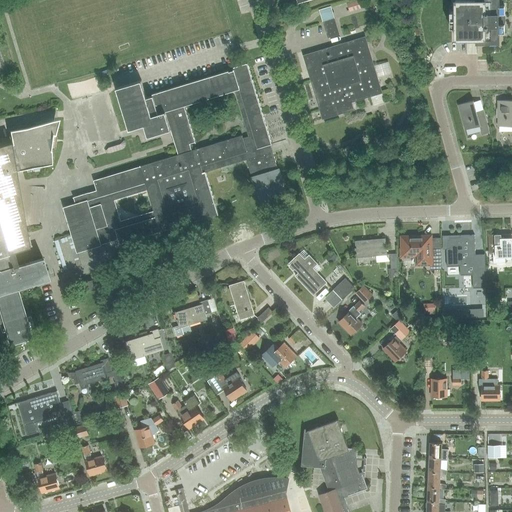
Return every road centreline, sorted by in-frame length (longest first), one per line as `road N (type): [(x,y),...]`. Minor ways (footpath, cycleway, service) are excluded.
road 1 (unclassified): [(0,387),(241,246)]
road 2 (unclassified): [(319,221),(252,0)]
road 3 (unclassified): [(147,478),(269,398),(318,379),(343,380)]
road 4 (residential): [(467,210),(432,86),(511,80)]
road 5 (residential): [(343,380),(347,363),(241,246)]
road 6 (unclassified): [(319,221),(467,210)]
